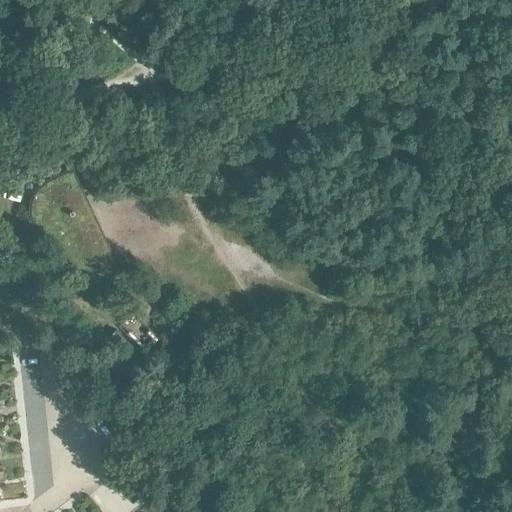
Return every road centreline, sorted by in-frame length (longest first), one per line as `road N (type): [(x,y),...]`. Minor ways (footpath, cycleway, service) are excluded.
road 1 (track): [(126,447),(195,421),(311,294)]
road 2 (track): [(483,318),(511,445)]
road 3 (residential): [(90,474),(56,350)]
